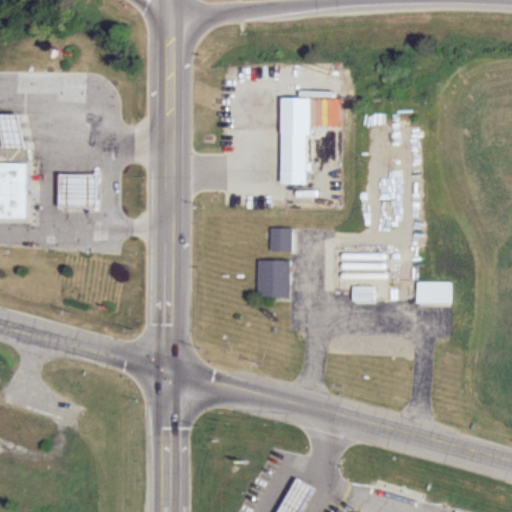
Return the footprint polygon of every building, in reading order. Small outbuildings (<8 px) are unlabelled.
[(31,148),(25,115),(2,114),(9,148),(31,148)] [(287,133),(286,171),(312,172),(313,133),(287,133)] [(0,163),(0,191),(1,191),(1,219),(32,219),(31,163),(0,163)] [(64,174),(65,208),(102,208),(101,173),(64,174)] [(295,251),(295,229),(274,229),(274,251),(295,251)] [(293,261),(292,297),(261,297),(261,260),(293,261)] [(419,282),(419,303),(453,303),(453,282),(419,282)] [(355,287),(377,287),(377,302),(355,302),(355,287)] [(282,511),(302,478),(319,488),(304,511),(282,511)]
